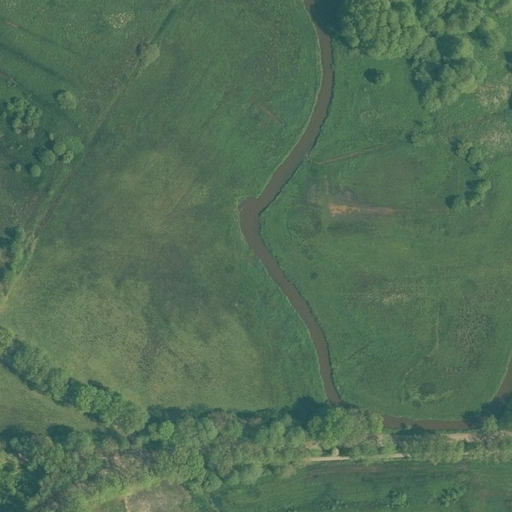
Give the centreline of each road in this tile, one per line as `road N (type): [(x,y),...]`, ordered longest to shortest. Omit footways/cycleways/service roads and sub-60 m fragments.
road 1 (track): [(139,454),(511,435)]
road 2 (track): [(139,454),(120,427),(0,355)]
